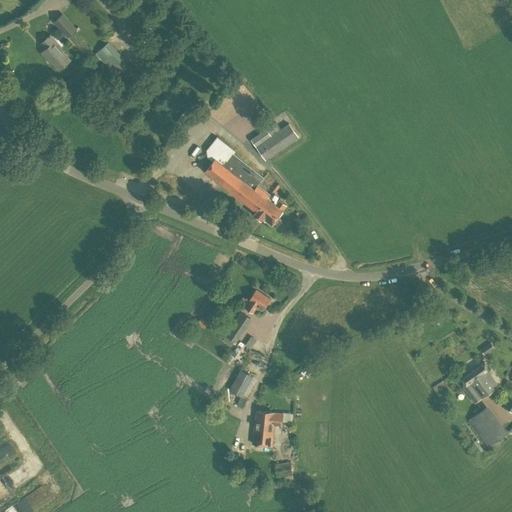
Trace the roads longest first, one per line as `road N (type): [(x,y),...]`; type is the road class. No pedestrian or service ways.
road 1 (unclassified): [(136,199),(319,272),(352,277),(415,268)]
road 2 (unclassified): [(0,369),(97,273),(136,199)]
road 3 (unknown): [(303,266),(242,427)]
road 4 (unclassified): [(136,199),(50,160),(0,108)]
